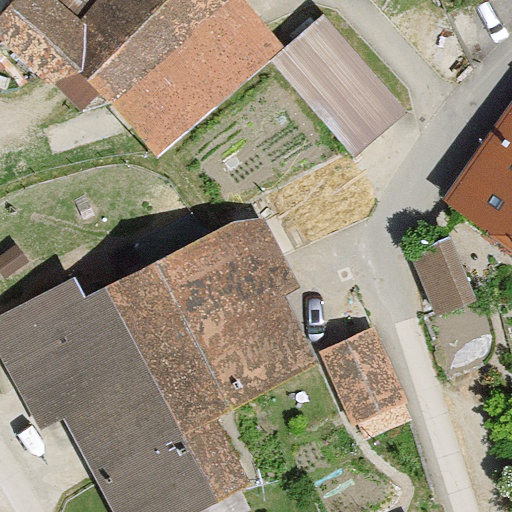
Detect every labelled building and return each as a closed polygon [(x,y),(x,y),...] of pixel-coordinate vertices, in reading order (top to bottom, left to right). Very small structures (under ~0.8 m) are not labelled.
[(95,0),(88,7),(78,0),(31,0),(6,32),(99,104),(104,98),(168,165),(297,44),(265,0),(95,0)] [(292,63),(369,155),(426,109),(349,16),(292,63)] [(511,129),(464,206),(511,237),(511,129)] [(349,204),(373,195),(357,150),(333,159),(349,204)] [(219,511),(269,489),(236,432),(334,361),(275,214),(126,274),(114,248),(0,322),(0,328),(109,511),(219,511)] [(464,241),(424,257),(450,321),(490,305),(464,241)] [(382,324),(333,349),(374,429),(423,404),(382,324)]
